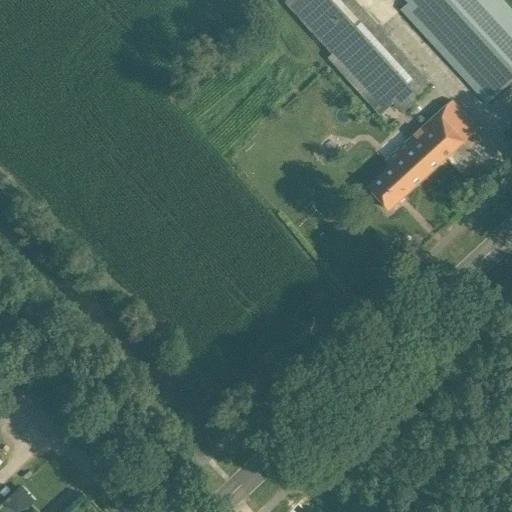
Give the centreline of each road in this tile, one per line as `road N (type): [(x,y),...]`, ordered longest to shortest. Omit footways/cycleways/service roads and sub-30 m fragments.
road 1 (secondary): [(214,511),(511,232)]
road 2 (track): [(0,383),(133,511)]
